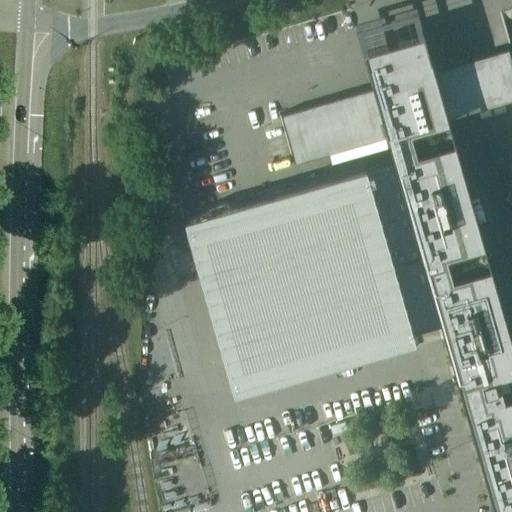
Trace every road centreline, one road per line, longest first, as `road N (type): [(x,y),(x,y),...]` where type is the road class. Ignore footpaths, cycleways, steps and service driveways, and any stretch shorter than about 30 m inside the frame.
road 1 (secondary): [(18,511),(27,22)]
road 2 (unknown): [(432,511),(455,480),(458,448),(421,361),(199,413)]
road 3 (unclassified): [(27,22),(93,27),(214,0)]
